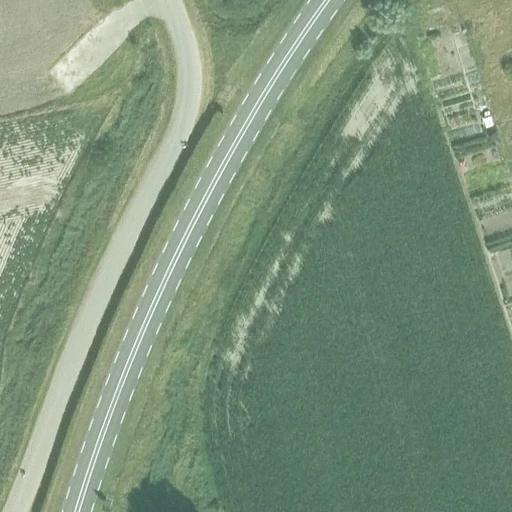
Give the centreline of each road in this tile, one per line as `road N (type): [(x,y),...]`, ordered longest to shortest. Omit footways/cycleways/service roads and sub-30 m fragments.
road 1 (primary): [(75,511),(157,292),(238,136),(325,0)]
road 2 (unclassified): [(15,511),(121,244),(187,111),(188,61),(167,0)]
